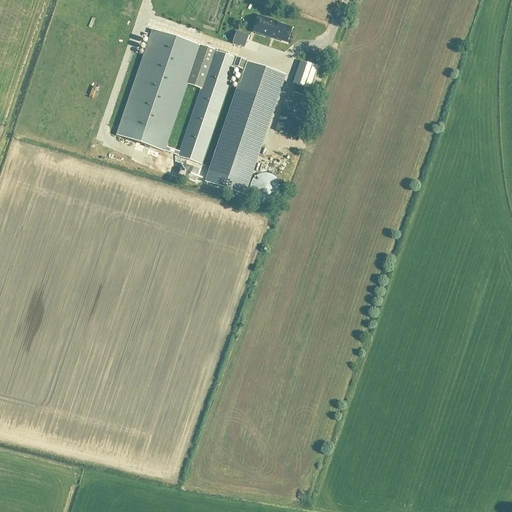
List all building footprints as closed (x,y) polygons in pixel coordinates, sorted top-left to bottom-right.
[(272,37),(286,42),(291,28),(280,24),(280,23),(258,16),(253,32),(271,38),(272,37)] [(187,85),(200,46),(152,30),(116,136),(163,152),(164,151),(178,156),(180,152),(165,147),(187,85)] [(201,164),(234,67),(235,63),(237,58),(214,51),(214,50),(200,45),(200,46),(187,85),(201,90),(180,152),(178,156),(178,157),(201,164)] [(243,70),(205,182),(244,195),(285,75),(247,62),(247,61),(237,58),(235,63),(234,67),(243,70)] [(286,98),(275,130),(297,137),(308,105),(311,96),(304,94),(304,96),(293,92),(291,100),(286,98)] [(163,155),(157,159),(161,165),(167,160),(163,155)] [(268,197),(265,189),(276,185),(269,167),(259,171),(260,175),(253,178),(261,199),(268,197)]
